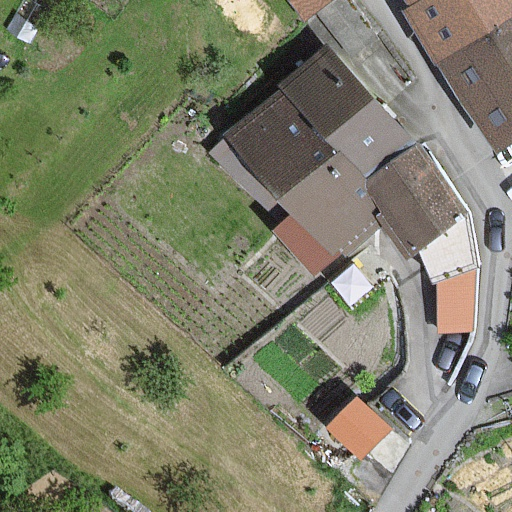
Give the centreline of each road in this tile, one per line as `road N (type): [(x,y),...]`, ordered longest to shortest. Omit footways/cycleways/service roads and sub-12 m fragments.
road 1 (residential): [(507,244),(499,319),(477,395),(403,511)]
road 2 (residential): [(504,234),(492,180),(392,0)]
